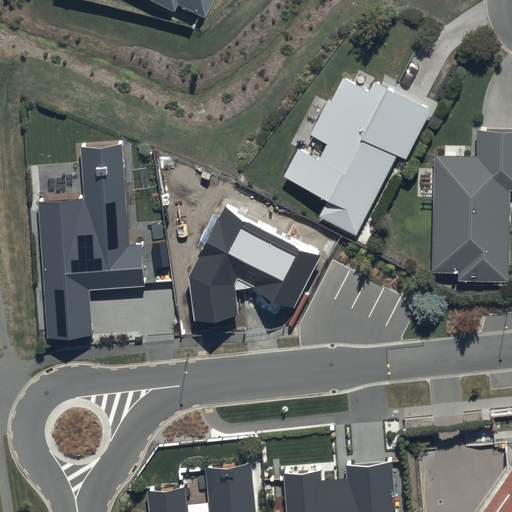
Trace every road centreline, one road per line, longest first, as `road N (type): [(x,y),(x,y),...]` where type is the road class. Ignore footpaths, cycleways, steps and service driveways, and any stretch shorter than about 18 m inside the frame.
road 1 (residential): [(63,511),(25,429),(39,390),(107,376),(204,378)]
road 2 (residential): [(394,364),(204,378)]
road 3 (residential): [(204,378),(136,421),(102,471),(88,511)]
